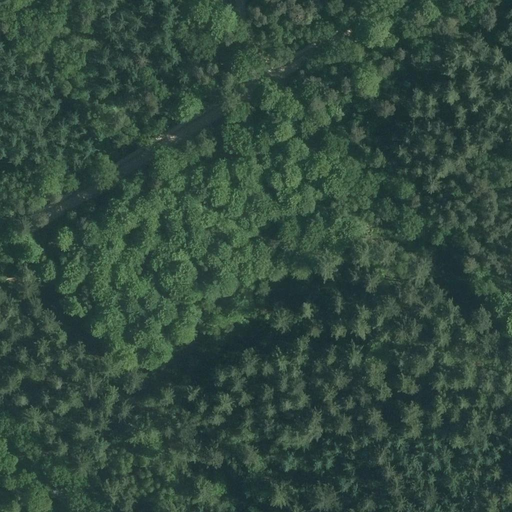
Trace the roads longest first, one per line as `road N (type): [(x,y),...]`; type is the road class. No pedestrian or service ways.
road 1 (track): [(14,236),(266,511)]
road 2 (track): [(138,158),(142,149),(0,8)]
road 3 (track): [(275,75),(138,158)]
road 4 (track): [(400,0),(275,75)]
road 5 (track): [(138,158),(25,229)]
